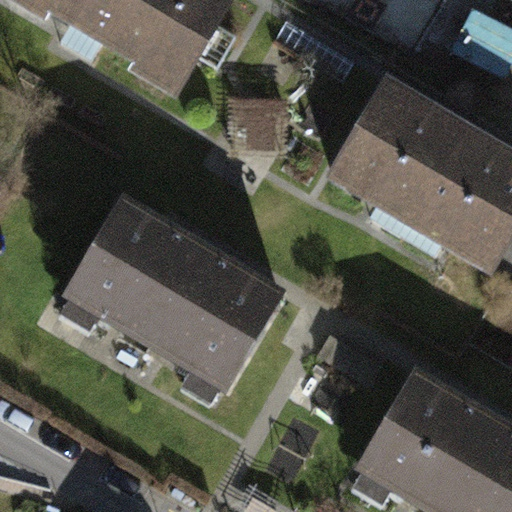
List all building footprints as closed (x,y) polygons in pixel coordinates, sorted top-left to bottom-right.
[(253,3),(247,0),(14,0),(11,6),(196,107),(253,3)] [(511,142),(394,79),(338,182),(511,276),(511,142)] [(310,309),(125,208),(68,312),(253,412),(310,309)] [(511,365),(511,296),(506,293),(476,345),(511,365)] [(511,511),(511,433),(417,382),(361,485),(409,511),(511,511)]
